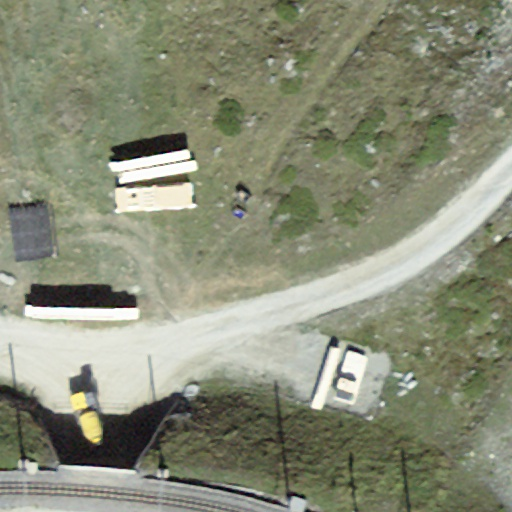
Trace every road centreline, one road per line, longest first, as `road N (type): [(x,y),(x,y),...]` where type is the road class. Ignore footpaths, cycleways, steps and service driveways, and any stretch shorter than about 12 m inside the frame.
road 1 (track): [(119,365),(369,274),(442,232),(511,168)]
road 2 (track): [(94,511),(119,365)]
road 3 (track): [(119,365),(0,346)]
